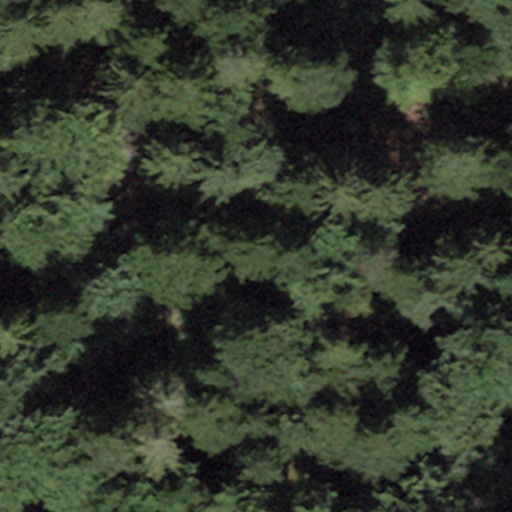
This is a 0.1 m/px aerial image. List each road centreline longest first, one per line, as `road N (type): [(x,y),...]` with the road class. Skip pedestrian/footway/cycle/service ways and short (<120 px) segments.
road 1 (track): [(151,0),(103,318),(43,511)]
road 2 (track): [(119,215),(0,306)]
